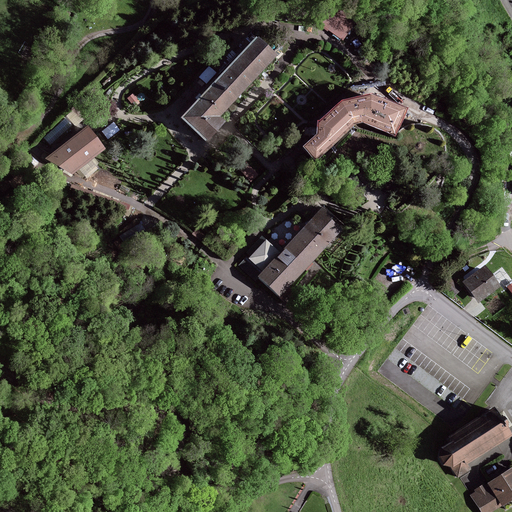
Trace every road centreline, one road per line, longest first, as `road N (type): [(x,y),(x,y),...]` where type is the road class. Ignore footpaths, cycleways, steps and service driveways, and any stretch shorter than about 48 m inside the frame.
road 1 (residential): [(337,511),(327,473),(332,406),(359,346),(406,298),(428,293),(511,354)]
road 2 (track): [(0,370),(64,407),(164,411),(179,422),(173,475),(147,511)]
